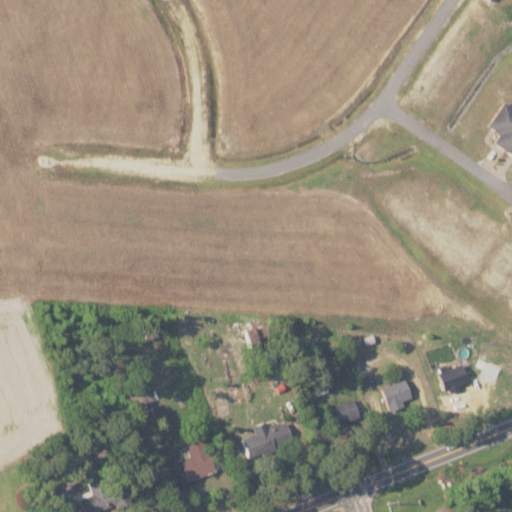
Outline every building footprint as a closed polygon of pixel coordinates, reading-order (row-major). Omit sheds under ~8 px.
[(511,104),(511,105),(504,101),(488,126),(500,133),(494,142),(511,153),(511,104)] [(444,393),(469,386),(463,364),(438,371),(444,393)] [(405,406),(403,400),(412,398),(406,379),(381,386),(389,411),(405,406)] [(333,425),(359,417),(354,399),(328,407),(333,425)] [(241,439),(249,460),(294,441),(284,417),(253,429),(255,433),(241,439)] [(185,445),(190,456),(180,460),(189,481),(216,470),(203,438),(185,445)] [(91,491),(72,496),(76,511),(99,511),(122,506),(117,489),(105,492),(100,475),(87,479),(91,491)]
